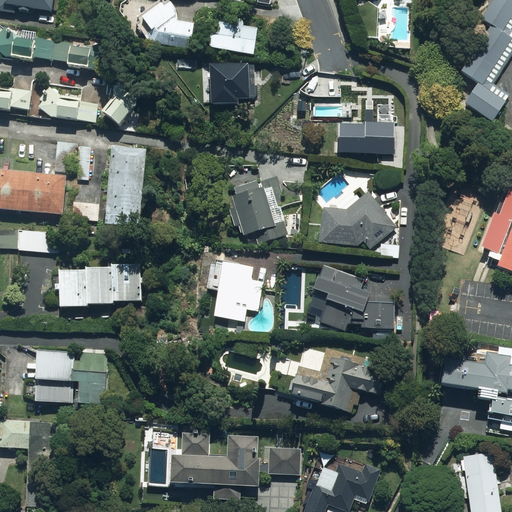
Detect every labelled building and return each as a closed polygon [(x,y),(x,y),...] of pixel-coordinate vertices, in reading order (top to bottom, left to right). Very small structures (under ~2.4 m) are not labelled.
[(1,0),(1,10),(20,12),(21,8),(59,12),(60,0),(1,0)] [(168,0),(146,18),(155,29),(153,41),(194,48),(199,24),(176,20),(182,11),(170,0),(168,0)] [(511,0),(493,0),(482,22),(490,29),(464,73),(480,82),(466,104),(494,121),(511,93),(494,81),(511,53),(511,0)] [(223,35),(217,34),(215,48),(258,54),(261,27),(225,22),(223,35)] [(0,57),(53,65),(56,40),(18,35),(19,29),(0,26),(0,57)] [(56,40),(53,65),(111,73),(114,48),(56,40)] [(204,67),(207,106),(254,103),(251,64),(204,67)] [(0,110),(30,114),(33,89),(0,83),(0,110)] [(120,84),(119,97),(107,114),(123,126),(138,106),(141,85),(120,84)] [(47,91),(43,116),(97,124),(101,98),(47,91)] [(344,124),(343,152),(398,154),(399,126),(344,124)] [(61,143),(58,171),(70,172),(73,144),(61,143)] [(80,147),(79,180),(92,180),(93,148),(80,147)] [(119,148),(110,225),(140,228),(149,151),(119,148)] [(0,171),(0,207),(67,213),(70,177),(0,171)] [(237,228),(246,226),(252,247),(292,236),(276,175),(236,186),(241,205),(231,208),(237,228)] [(484,263),(511,271),(511,192),(507,191),(484,263)] [(329,208),(323,241),(361,244),(365,241),(371,248),(397,226),(374,193),(352,211),(329,208)] [(77,201),(75,219),(101,222),(103,204),(77,201)] [(21,252),(22,231),(2,230),(0,250),(21,252)] [(22,231),(21,252),(64,255),(65,234),(22,231)] [(212,289),(223,291),(218,316),(248,321),(250,310),(261,312),(266,282),(255,280),(257,268),(228,263),(227,267),(216,265),(212,289)] [(60,269),(63,309),(149,304),(147,264),(60,269)] [(312,317),(350,332),(357,313),(367,318),(380,286),(332,267),(312,317)] [(240,339),(226,374),(266,390),(280,355),(240,339)] [(291,395),(355,413),(362,391),(378,396),(387,364),(306,340),(291,395)] [(511,392),(511,351),(489,348),(487,361),(448,357),(445,387),(481,391),(481,398),(495,399),(493,414),(511,416),(511,399),(502,398),(502,391),(511,392)] [(79,369),(80,353),(40,351),(38,404),(77,406),(79,369)] [(79,369),(108,370),(109,354),(80,353),(79,369)] [(108,370),(79,369),(77,406),(107,407),(108,370)] [(56,447),(60,448),(62,422),(4,420),(3,447),(31,448),(28,509),(53,510),(56,447)] [(265,488),(266,475),(304,476),(306,449),(271,447),(271,463),(266,463),(267,434),(233,433),(232,458),(213,457),(214,432),(187,431),(186,456),(177,456),(176,484),(218,486),(218,501),(245,503),(246,487),(265,488)] [(497,452),(462,459),(472,511),(495,511),(509,509),(497,452)] [(305,511),(354,511),(359,501),(373,506),(386,471),(362,462),(360,468),(342,461),(339,471),(323,465),(305,511)]
